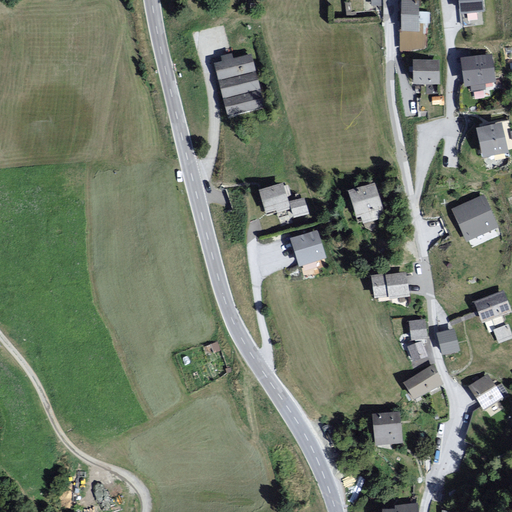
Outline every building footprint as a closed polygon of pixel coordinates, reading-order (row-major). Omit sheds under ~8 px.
[(485,0),(461,0),(462,15),(486,14),(485,0)] [(421,3),(404,2),(403,32),(421,33),(421,3)] [(253,56),(219,64),(232,117),(266,109),(253,56)] [(493,59),(464,62),(468,92),(497,88),(493,59)] [(442,62),(417,63),(418,86),(443,85),(442,62)] [(506,129),(483,132),(487,158),(510,154),(506,129)] [(288,187),(265,193),(271,217),(294,212),(288,187)] [(377,187),(352,194),(362,225),(386,217),(377,187)] [(486,197),(455,211),(469,241),(500,227),(486,197)] [(321,233),(294,241),(303,268),(329,260),(321,233)] [(404,274),(376,278),(378,296),(406,293),(404,274)] [(511,307),(507,294),(479,305),(487,326),(511,315),(511,307)] [(429,322),(416,323),(418,342),(431,341),(429,322)] [(511,327),(498,333),(502,345),(511,341),(511,327)] [(457,330),(440,335),(447,357),(463,352),(457,330)] [(426,345),(412,350),(418,365),(431,360),(426,345)] [(434,370),(409,387),(421,404),(446,386),(434,370)] [(490,378),(472,390),(485,409),(503,397),(490,378)] [(404,416),(378,418),(379,446),(406,445),(404,416)]
